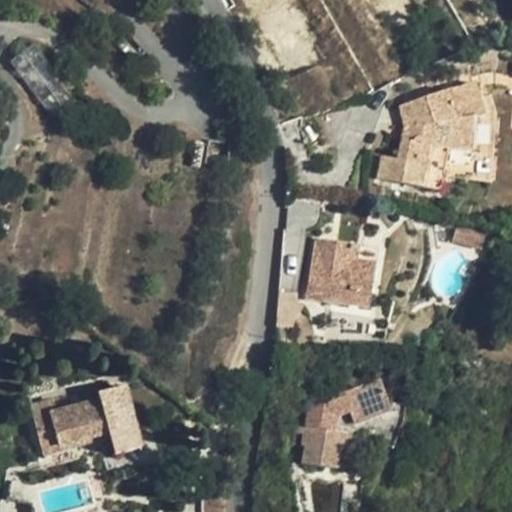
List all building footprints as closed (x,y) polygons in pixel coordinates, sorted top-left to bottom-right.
[(52,117),(76,101),(34,44),(10,61),(52,117)] [(413,141),(402,139),(398,158),(381,155),(378,176),(440,188),(448,148),(470,150),(466,177),(489,180),(495,113),(482,114),(471,82),(398,105),(405,124),(421,127),(421,136),(413,141)] [(405,124),(402,139),(413,141),(421,136),(421,127),(405,124)] [(357,259),(359,243),(314,237),(305,296),(369,306),(375,261),(357,259)] [(366,373),(341,382),(344,390),(369,382),(366,373)] [(344,390),(341,382),(311,393),(302,443),(306,444),(303,461),(335,466),(338,447),(347,449),(349,430),(336,428),(338,415),(350,412),(351,414),(369,406),(372,414),(390,406),(380,379),(369,382),(344,390)] [(100,398),(57,409),(53,399),(29,405),(43,454),(109,435),(115,453),(144,445),(127,384),(99,391),(100,398)] [(353,420),(372,414),(369,406),(351,414),(353,420)]
